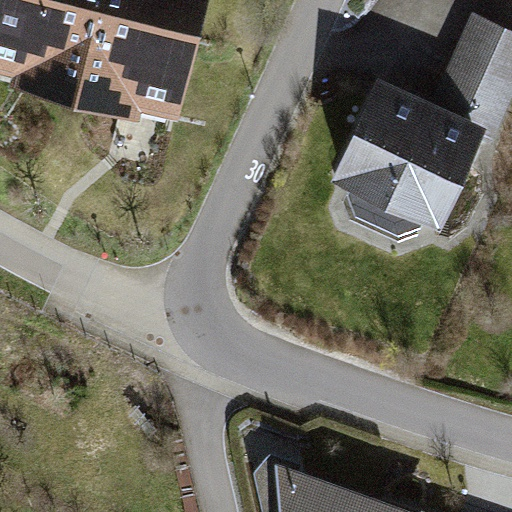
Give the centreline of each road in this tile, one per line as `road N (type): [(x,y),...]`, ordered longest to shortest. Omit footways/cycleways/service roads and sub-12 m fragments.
road 1 (residential): [(511,438),(217,344),(174,322)]
road 2 (residential): [(174,322),(320,0)]
road 3 (residential): [(174,322),(0,240)]
